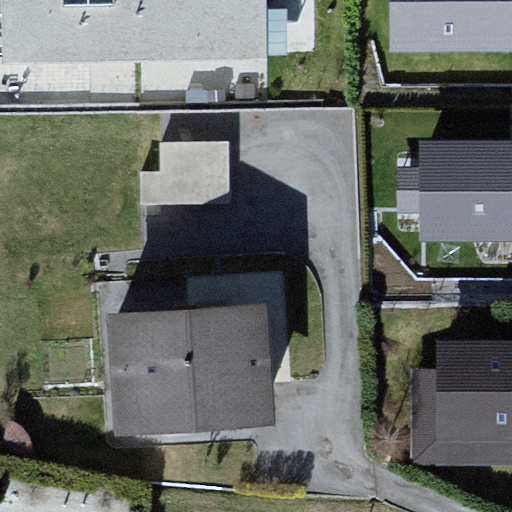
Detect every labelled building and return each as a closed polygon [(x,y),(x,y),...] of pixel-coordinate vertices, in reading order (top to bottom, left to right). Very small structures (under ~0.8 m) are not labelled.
[(0,0),(0,80),(301,69),(298,0),(0,0)] [(511,0),(396,0),(396,53),(511,53),(511,0)] [(511,135),(417,135),(417,234),(511,234),(511,135)] [(139,145),(142,199),(228,195),(225,141),(139,145)] [(108,311),(110,417),(265,414),(263,309),(108,311)] [(511,339),(404,339),(404,438),(511,438),(511,339)]
